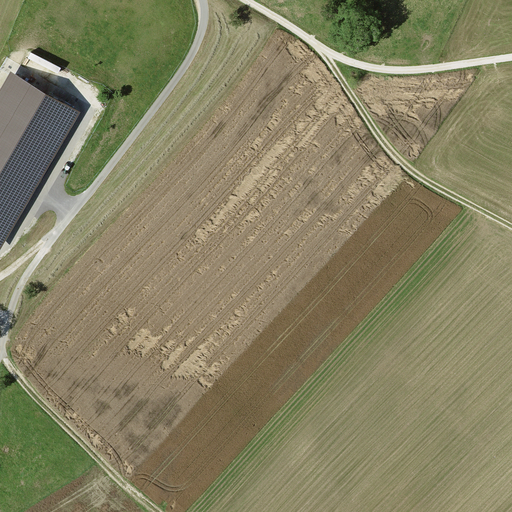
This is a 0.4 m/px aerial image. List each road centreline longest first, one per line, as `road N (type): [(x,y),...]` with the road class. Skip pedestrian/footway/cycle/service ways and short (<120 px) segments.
road 1 (track): [(203,0),(198,42),(24,278),(0,349)]
road 2 (track): [(511,58),(390,68),(355,63),(246,0)]
road 3 (track): [(321,48),(398,158),(511,229)]
road 4 (track): [(157,511),(27,388),(0,349)]
